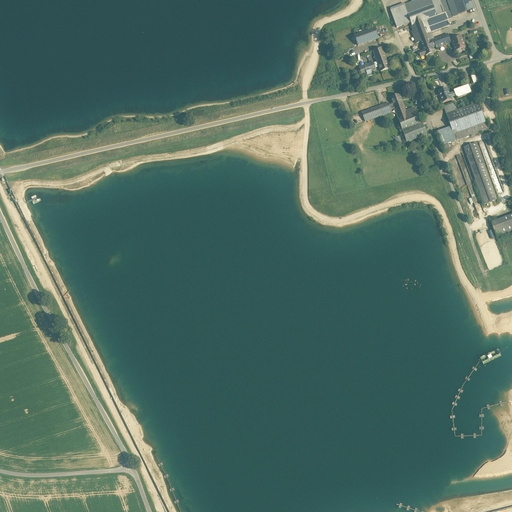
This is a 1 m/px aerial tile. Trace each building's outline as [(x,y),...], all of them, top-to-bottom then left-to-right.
[(439,0),(419,0),(390,11),(397,28),(411,23),(412,26),(414,25),(418,35),(420,42),(423,40),(426,47),(431,45),(429,40),(427,34),(449,26),(439,0)] [(474,9),(471,0),(455,0),(461,14),(474,9)] [(375,28),(354,36),(358,46),(378,38),(375,28)] [(448,35),(433,40),(435,46),(436,48),(445,44),(450,42),(448,35)] [(463,37),(451,41),(452,44),(456,54),(468,50),(463,37)] [(431,45),(426,47),(423,40),(420,42),(423,51),(419,52),(421,57),(425,55),(425,56),(434,53),(432,47),(435,46),(433,40),(431,41),(429,40),(431,45)] [(381,48),(373,51),(377,62),(386,59),(381,48)] [(386,59),(377,62),(379,66),(381,72),(389,69),(386,59)] [(373,62),(359,67),(362,75),(376,70),(375,68),(373,64),(373,62)] [(477,74),(471,76),(473,84),(480,81),(477,74)] [(438,80),(431,82),(433,89),(441,87),(438,80)] [(469,85),(454,90),(456,96),(457,99),(472,93),(469,85)] [(447,88),(438,92),(443,103),(451,100),(451,98),(456,96),(454,92),(449,94),(447,88)] [(399,95),(390,98),(392,104),(389,105),(391,110),(394,109),(398,120),(416,113),(414,108),(405,111),(399,95)] [(453,102),(444,106),(446,113),(446,114),(457,111),(453,102)] [(388,103),(379,106),(382,114),(391,111),(389,105),(388,103)] [(457,111),(446,114),(451,127),(456,141),(488,129),(486,122),(485,122),(478,103),(457,111)] [(379,106),(362,113),(365,122),(383,115),(382,114),(379,106)] [(416,113),(398,120),(402,131),(420,124),(416,113)] [(420,124),(402,131),(407,142),(426,135),(422,123),(420,124)] [(451,127),(442,130),(447,144),(456,141),(451,127)] [(511,195),(491,138),(478,143),(500,202),(511,197),(511,195)] [(496,200),(476,144),(464,148),(484,204),(496,200)] [(485,217),(460,149),(448,153),(474,223),(485,217)] [(511,215),(491,223),(496,237),(511,231),(511,215)]
